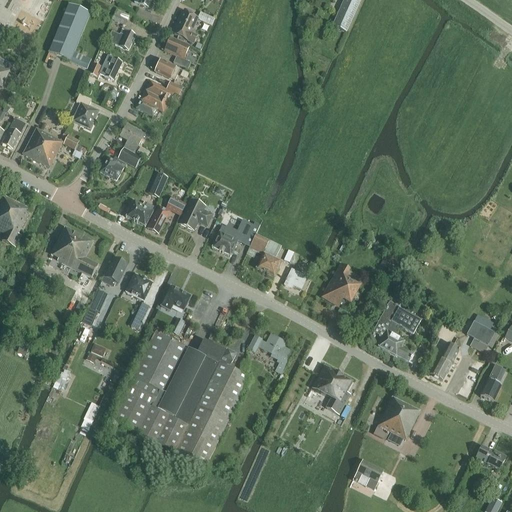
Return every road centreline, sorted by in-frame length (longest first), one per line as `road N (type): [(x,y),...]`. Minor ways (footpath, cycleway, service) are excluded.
road 1 (tertiary): [(511,432),(64,202)]
road 2 (residential): [(64,202),(126,105),(176,0)]
